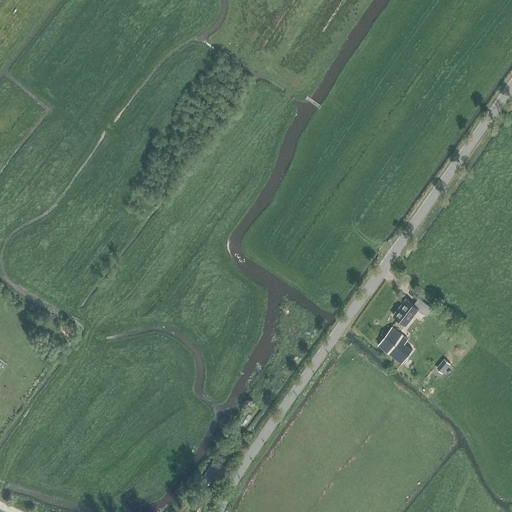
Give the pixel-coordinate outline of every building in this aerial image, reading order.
[(406,299),(393,315),(406,325),(418,309),(426,316),(432,309),(419,297),(413,304),(406,299)] [(392,326),(377,345),(401,364),(412,349),(404,343),(408,339),(392,326)] [(401,369),(405,373),(414,362),(420,367),(424,362),(413,353),(401,369)] [(442,373),(449,364),(444,359),(436,368),(442,373)] [(247,424),(250,413),(245,411),(242,422),(247,424)] [(212,485),(223,467),(213,461),(202,479),(212,485)] [(199,496),(192,491),(178,511),(180,511),(200,511),(205,505),(196,499),(199,496)]
